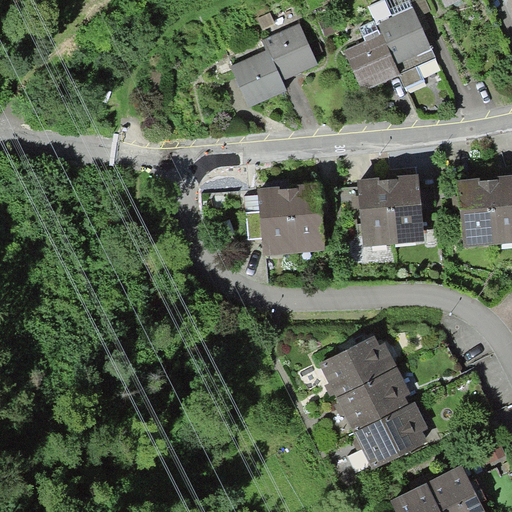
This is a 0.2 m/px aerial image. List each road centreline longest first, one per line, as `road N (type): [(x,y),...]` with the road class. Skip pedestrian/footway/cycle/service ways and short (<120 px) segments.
road 1 (residential): [(177,158),(192,241),(214,272),(276,299),(461,304),(511,361)]
road 2 (residential): [(177,158),(511,118)]
road 3 (track): [(107,0),(0,99)]
